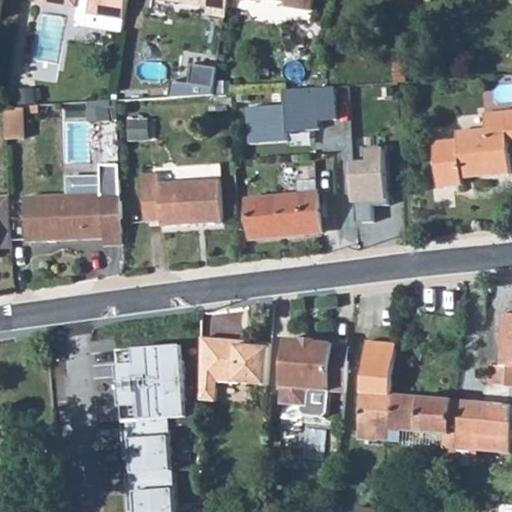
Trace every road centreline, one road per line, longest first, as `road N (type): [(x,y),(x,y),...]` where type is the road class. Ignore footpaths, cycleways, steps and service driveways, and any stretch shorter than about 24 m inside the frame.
road 1 (tertiary): [(511,258),(77,309)]
road 2 (residential): [(83,511),(77,309)]
